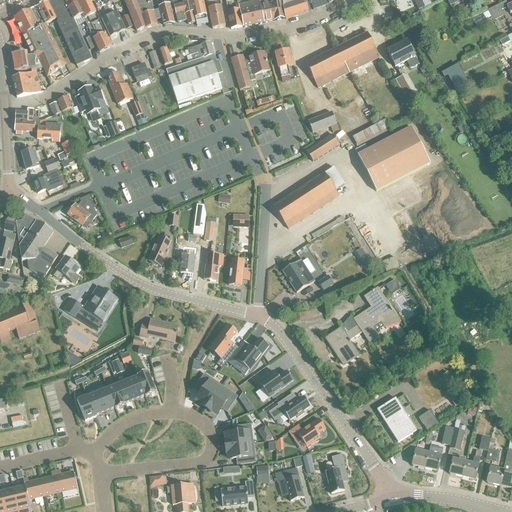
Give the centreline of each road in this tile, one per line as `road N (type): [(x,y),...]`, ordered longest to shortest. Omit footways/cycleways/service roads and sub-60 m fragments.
road 1 (residential): [(389,486),(273,326),(137,282),(6,189)]
road 2 (residential): [(3,103),(52,94),(147,37),(173,30),(268,33),(355,0)]
road 3 (residential): [(98,474),(201,462),(212,436),(193,418),(166,411),(130,419),(95,451)]
